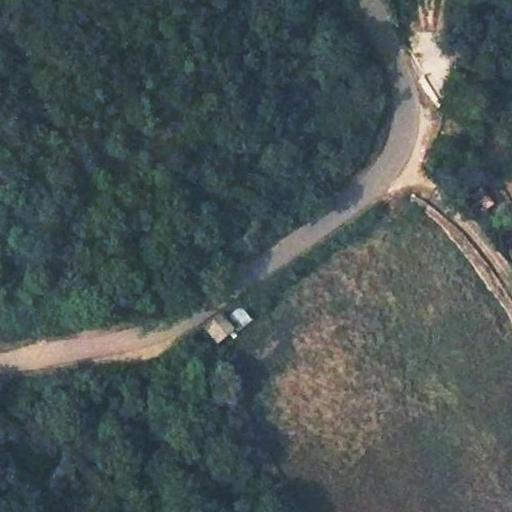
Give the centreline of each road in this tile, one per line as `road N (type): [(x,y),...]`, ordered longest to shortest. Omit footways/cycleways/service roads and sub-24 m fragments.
road 1 (unclassified): [(370,0),(409,115),(386,171),(339,214),(165,330),(0,363)]
road 2 (track): [(409,115),(443,88),(445,0)]
